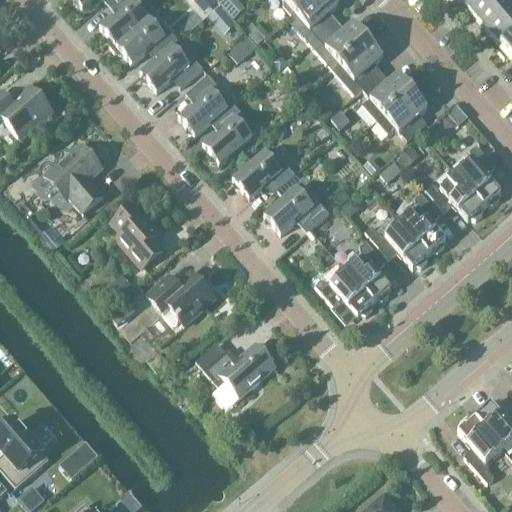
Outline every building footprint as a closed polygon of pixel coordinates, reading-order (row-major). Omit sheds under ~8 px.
[(71,0),(73,3),(73,10),(80,11),(82,12),(95,0),(71,0)] [(116,17),(99,32),(107,42),(107,49),(111,54),(148,22),(140,13),(142,4),(138,0),(111,0),(106,5),(116,17)] [(234,0),(223,9),(233,22),(245,12),(234,0)] [(283,12),(291,21),(314,0),(278,0),(283,5),(283,12)] [(286,25),(309,51),(337,26),(329,17),(337,10),(328,0),(314,0),(291,21),(286,25)] [(459,0),(458,2),(472,18),(492,0),(459,0)] [(492,0),(472,18),(486,34),(511,11),(511,3),(509,0),(492,0)] [(220,11),(211,19),(215,23),(224,15),(220,11)] [(511,11),(486,34),(500,50),(511,39),(511,11)] [(148,22),(111,54),(116,59),(123,60),(131,70),(149,55),(156,63),(157,64),(172,50),(178,45),(165,31),(156,31),(148,22)] [(309,51),(331,76),(367,45),(353,28),(344,35),(337,26),(309,51)] [(257,33),(249,40),(256,49),(265,42),(257,33)] [(511,39),(500,50),(511,63),(511,39)] [(247,40),(238,48),(247,58),(256,51),(247,40)] [(353,102),(361,95),(381,78),(373,69),(382,61),(367,45),(331,76),(353,102)] [(156,63),(139,78),(141,80),(140,87),(147,88),(156,98),(173,83),(181,92),(202,73),(190,59),(180,59),(172,50),(157,64),(156,63)] [(281,58),(272,66),(279,74),(288,66),(281,58)] [(381,78),(361,95),(369,104),(362,110),(376,127),(380,123),(412,96),(397,79),(389,86),(381,78)] [(195,107),(177,122),(186,132),(185,139),(193,140),(194,142),(211,127),(211,126),(227,113),(219,104),(220,94),(208,80),(187,98),(195,107)] [(305,84),(295,93),(301,100),(310,92),(312,91),(305,84)] [(0,122),(20,146),(52,118),(29,92),(11,108),(1,97),(0,97),(0,122)] [(380,123),(376,127),(387,140),(395,133),(406,146),(426,129),(418,120),(427,113),(412,96),(380,123)] [(295,97),(282,102),(287,114),(300,108),(295,97)] [(306,107),(293,118),(297,123),(310,124),(316,119),(306,107)] [(211,126),(211,127),(219,135),(202,150),(210,160),(210,167),(217,168),(219,169),(251,141),(246,135),(247,125),(232,108),(211,126)] [(326,111),(318,117),(324,125),(332,118),(326,111)] [(335,119),(330,123),(339,134),(344,130),(349,126),(340,115),(335,119)] [(432,129),(420,139),(427,146),(439,136),(432,129)] [(64,205),(68,201),(83,218),(103,201),(88,184),(101,173),(81,150),(45,182),(64,205)] [(409,151),(397,162),(405,171),(417,160),(409,151)] [(471,166),(456,180),(484,212),(487,209),(491,211),(498,205),(497,200),(500,197),(485,180),(494,172),(476,151),(469,156),(471,166)] [(270,162),(264,156),(232,185),(233,186),(233,194),(240,194),(249,204),(266,189),(274,198),(295,180),(280,162),(270,162)] [(370,163),(363,170),(371,179),(379,173),(370,163)] [(393,165),(378,178),(386,187),(400,174),(393,165)] [(11,168),(6,168),(2,171),(1,176),(4,180),(9,181),(13,178),(14,173),(11,168)] [(484,212),(456,180),(440,193),(431,190),(424,195),(443,216),(452,209),(467,226),(470,223),(475,225),(482,219),(481,214),(484,212)] [(328,219),(311,199),(301,198),(296,192),(263,220),(265,222),(264,230),(272,230),(280,240),(297,225),(307,237),(328,219)] [(332,201),(339,209),(348,200),(341,193),(332,201)] [(417,214),(401,228),(429,260),(432,257),(436,259),(443,253),(442,248),(445,245),(430,228),(439,220),(421,199),(415,204),(417,214)] [(350,202),(340,210),(349,221),(355,216),(355,208),(350,202)] [(157,239),(132,210),(111,228),(122,239),(116,244),(141,273),(162,255),(152,243),(157,239)] [(429,260),(401,228),(385,241),(376,238),(370,232),(364,237),(388,264),(397,257),(412,274),(415,271),(420,273),(427,267),(426,262),(429,260)] [(58,239),(49,246),(55,254),(64,247),(58,239)] [(361,262),(346,276),(374,308),(377,305),(381,307),(388,301),(387,296),(390,293),(375,276),(384,268),(366,247),(359,252),(361,262)] [(285,257),(278,263),(287,273),(293,267),(285,257)] [(374,308),(346,276),(330,290),(320,286),(314,292),(333,313),(342,305),(357,322),(360,320),(365,321),(371,315),(371,310),(374,308)] [(161,319),(168,313),(183,331),(205,312),(200,307),(209,299),(208,297),(210,295),(211,291),(205,285),(202,285),(199,287),(191,277),(176,290),(168,280),(145,300),(161,319)] [(120,278),(99,297),(112,311),(133,293),(120,278)] [(127,304),(119,310),(127,319),(135,313),(127,304)] [(216,349),(195,367),(218,394),(212,399),(226,415),(239,404),(274,373),(254,350),(236,366),(227,355),(224,358),(216,349)] [(476,419),(473,422),(501,454),(511,444),(511,419),(505,425),(490,408),(487,410),(482,409),(475,414),(476,419)] [(501,454),(473,422),(470,425),(465,423),(459,429),(460,434),(457,437),(472,454),(463,462),(487,489),(493,483),(487,477),(486,468),(501,454)] [(13,426),(0,437),(0,454),(4,459),(0,462),(0,476),(15,494),(48,465),(39,455),(42,452),(29,437),(26,440),(13,426)] [(85,447),(58,470),(71,484),(98,461),(85,447)] [(372,511),(395,511),(384,499),(373,510),(372,511)] [(494,511),(503,511),(508,508),(500,499),(490,507),(494,511)]
